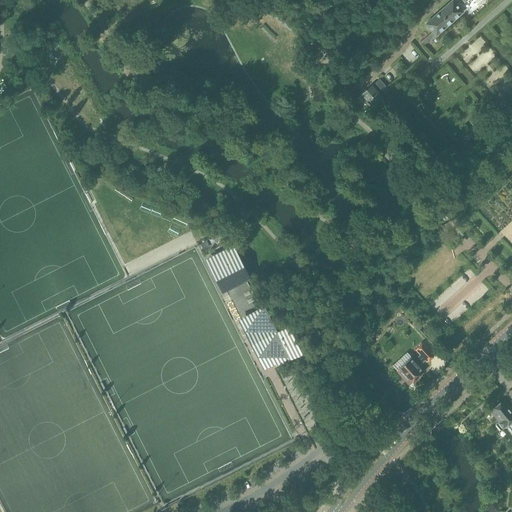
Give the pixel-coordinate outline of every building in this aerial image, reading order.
[(453,0),(452,0),(426,24),(432,32),(420,43),(423,46),(463,11),(453,0)] [(394,67),(398,72),(404,66),(400,62),(394,67)] [(380,79),(375,83),(386,95),(390,91),(380,79)] [(362,95),(374,108),(384,99),(372,86),(362,95)] [(222,261),(213,265),(223,285),(224,285),(226,288),(225,289),(248,334),(252,332),(255,338),(251,340),(261,360),(272,354),(272,355),(275,353),(278,360),(288,355),(289,357),(299,352),(288,329),(278,334),(265,309),(262,310),(256,298),(259,296),(250,277),(246,279),(234,255),(225,260),(225,261),(223,262),(222,261)] [(422,355),(416,360),(412,356),(396,371),(408,385),(425,370),(419,364),(426,358),(428,361),(436,354),(424,342),(417,349),(422,355)] [(511,408),(511,407),(510,407),(504,400),(491,411),(499,421),(495,424),(501,431),(504,428),(511,437),(511,441),(511,443),(511,444),(511,408)]
